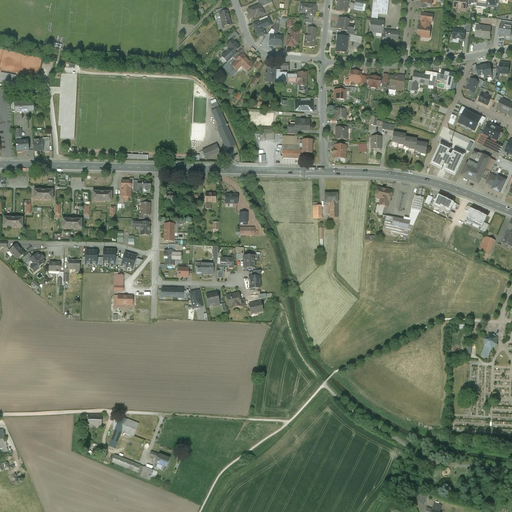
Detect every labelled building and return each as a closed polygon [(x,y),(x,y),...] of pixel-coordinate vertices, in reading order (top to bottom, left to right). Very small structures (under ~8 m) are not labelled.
[(388,2),(373,0),(372,0),(370,22),(377,22),(378,15),(387,16),(388,2)] [(465,0),(455,0),(454,9),(460,10),(460,11),(464,11),(465,10),(466,10),(467,5),(467,4),(465,4),(465,0)] [(348,3),(338,1),(337,5),(338,5),(337,12),(336,12),(346,14),(348,3)] [(259,6),(249,10),(252,18),(257,15),(258,17),(264,15),(261,8),(260,5),(259,6)] [(315,7),(306,6),(300,5),(299,13),(306,14),(308,14),(308,18),(314,18),(315,7)] [(224,13),(219,14),(222,28),(231,26),(227,12),(224,13)] [(433,16),(421,14),(420,21),(429,22),(432,23),(433,16)] [(344,20),(339,19),(337,29),(344,30),(344,31),(347,31),(352,32),(353,27),(348,26),(349,21),(344,20)] [(260,23),(254,25),(259,38),(265,35),(264,33),(265,33),(264,32),(262,28),(267,26),(266,26),(270,24),(268,20),(260,23)] [(370,22),(369,33),(369,32),(382,34),(382,31),(383,23),(377,22),(370,22)] [(429,22),(422,22),(421,27),(418,27),(417,37),(423,38),(424,37),(428,37),(429,28),(428,28),(429,22)] [(511,27),(505,26),(505,23),(501,22),(500,25),(500,27),(498,36),(506,37),(510,38),(511,33),(511,27)] [(491,29),(477,27),(476,32),(475,37),(490,39),(491,29)] [(316,29),(307,28),(307,36),(304,36),(304,44),(306,44),(305,48),(311,49),(311,48),(314,48),(315,42),(314,42),(315,36),(316,29)] [(291,37),(288,36),(287,46),(294,47),(294,41),(297,41),(298,32),(291,31),(291,37)] [(465,41),(466,32),(454,31),(453,40),(465,41)] [(0,32),(0,38),(11,41),(13,35),(0,32)] [(235,32),(228,38),(231,42),(232,41),(233,42),(239,36),(235,32)] [(398,33),(386,32),(385,38),(385,40),(397,41),(398,33)] [(282,37),(270,36),(269,45),(274,46),(274,45),(281,46),(282,37)] [(347,38),(337,37),(335,53),(345,54),(347,38)] [(233,42),(232,41),(231,42),(227,46),(230,49),(225,54),(224,54),(222,55),(222,57),(227,63),(232,58),(236,54),(234,52),(239,48),(233,42)] [(236,54),(232,58),(236,61),(241,56),(238,53),(236,54)] [(253,66),(242,55),(241,56),(236,61),(236,62),(232,66),(236,70),(240,66),(247,72),(253,66)] [(227,63),(223,67),(225,69),(232,76),(237,71),(236,70),(232,66),(236,62),(236,61),(232,58),(227,63)] [(490,65),(483,66),(485,75),(484,75),(485,79),(493,78),(490,65)] [(509,66),(500,65),(500,69),(499,73),(508,74),(509,66)] [(484,75),(485,75),(483,66),(476,68),(478,76),(484,75)] [(276,69),(267,69),(267,74),(266,74),(266,79),(270,79),(270,81),(275,81),(275,84),(279,84),(279,73),(279,72),(275,72),(276,69)] [(361,73),(350,71),(349,79),(350,82),(359,83),(360,83),(361,77),(361,73)] [(455,75),(442,72),(441,75),(440,80),(441,80),(448,81),(446,90),(451,91),(453,82),(454,82),(455,75)] [(16,76),(1,73),(0,76),(0,81),(14,84),(16,76)] [(306,73),(297,73),(297,76),(286,75),(286,83),(291,83),(292,82),(299,82),(299,91),(302,91),(302,92),(303,93),(303,94),(304,94),(304,87),(306,87),(306,73)] [(438,74),(427,73),(426,76),(430,77),(429,86),(435,87),(436,81),(438,74)] [(420,76),(413,75),(412,82),(411,83),(412,84),(411,91),(417,92),(418,84),(429,86),(430,77),(426,76),(420,75),(420,76)] [(377,78),(373,77),(373,78),(369,77),(367,86),(370,86),(370,88),(376,89),(377,87),(386,89),(387,82),(382,81),(383,80),(380,80),(381,79),(377,78)] [(398,78),(391,77),(389,88),(402,91),(403,83),(397,82),(398,78)] [(479,83),(471,80),(466,90),(474,93),(479,83)] [(342,91),(335,91),(334,100),(345,100),(345,92),(342,91)] [(483,94),(482,94),(480,98),(479,102),(488,106),(491,98),(483,94)] [(503,97),(498,95),(494,101),(500,104),(502,99),(503,97)] [(502,99),(500,104),(497,110),(501,112),(502,113),(505,115),(510,104),(506,102),(506,101),(502,99)] [(294,102),(295,111),(313,113),(313,101),(294,102)] [(33,103),(14,103),(15,112),(29,111),(33,110),(33,111),(34,111),(33,103)] [(225,120),(219,108),(215,109),(217,112),(216,113),(217,116),(216,116),(217,120),(215,120),(217,124),(218,124),(217,123),(224,121),(225,120)] [(340,110),(335,109),(335,118),(338,119),(339,120),(341,120),(342,119),(343,115),(345,115),(345,110),(340,110)] [(456,123),(465,127),(472,113),(463,109),(456,123)] [(465,127),(473,132),(480,117),(472,113),(465,127)] [(377,119),(374,118),(373,126),(381,128),(382,122),(376,121),(377,119)] [(304,120),(300,120),(295,120),(295,127),(295,130),(296,130),(300,130),(300,131),(303,132),(304,131),(309,131),(309,121),(304,120)] [(501,130),(489,124),(485,134),(497,139),(501,130)] [(219,128),(217,129),(226,149),(235,145),(227,126),(227,125),(226,126),(226,125),(219,128)] [(343,128),(336,128),(336,139),(347,140),(347,130),(347,129),(343,128)] [(428,145),(416,143),(417,140),(405,138),(405,136),(393,134),(391,142),(403,145),(403,147),(414,149),(414,152),(426,154),(426,155),(428,145)] [(483,137),(478,135),(475,142),(500,154),(503,147),(489,140),(483,137)] [(298,137),(282,137),(282,145),(283,145),(297,145),(298,137)] [(298,137),(297,145),(283,145),(283,151),(302,151),(303,141),(299,140),(299,137),(298,137)] [(381,138),(372,137),(372,142),(371,142),(370,145),(371,145),(371,149),(380,150),(381,138)] [(43,139),(33,140),(33,151),(44,150),(43,139)] [(312,140),(303,140),(303,141),(302,151),(302,153),(311,153),(312,148),(311,148),(312,140)] [(28,141),(16,142),(16,151),(28,151),(28,141)] [(442,171),(444,166),(446,167),(444,172),(455,177),(465,155),(454,150),(452,156),(449,154),(452,148),(440,143),(430,165),(442,171)] [(216,145),(202,151),(206,158),(220,152),(216,145)] [(490,159),(474,152),(469,162),(482,169),(485,163),(487,164),(490,159)] [(482,169),(469,162),(463,175),(478,183),(481,178),(484,170),(482,169)] [(490,173),(484,170),(481,178),(487,181),(490,174),(490,173)] [(498,178),(490,174),(487,181),(486,183),(494,187),(498,178)] [(498,178),(494,187),(496,188),(495,190),(500,193),(505,181),(498,178)] [(130,181),(121,181),(121,195),(121,197),(124,197),(124,199),(128,199),(128,197),(130,197),(130,185),(130,181)] [(150,181),(138,181),(138,189),(138,193),(142,193),(142,189),(150,189),(150,181)] [(385,190),(384,190),(382,190),(381,189),(377,188),(377,191),(376,191),(375,195),(376,196),(375,198),(376,198),(377,197),(380,198),(381,199),(379,204),(379,205),(377,205),(376,206),(383,208),(383,206),(387,207),(387,205),(386,203),(387,201),(389,201),(390,196),(391,195),(391,193),(391,192),(391,191),(387,190),(385,190)] [(53,190),(34,190),(33,200),(53,200),(53,190)] [(112,192),(92,192),(92,202),(111,202),(112,192)] [(172,193),(168,193),(168,194),(167,194),(166,203),(171,203),(171,202),(176,202),(177,194),(172,194),(172,193)] [(215,194),(211,194),(205,194),(205,203),(205,210),(210,210),(210,202),(215,202),(215,194)] [(237,195),(225,194),(225,203),(237,204),(237,195)] [(337,202),(337,194),(325,194),(325,203),(330,203),(337,202)] [(439,195),(433,207),(435,208),(447,214),(449,215),(452,207),(454,203),(439,195)] [(433,198),(428,196),(425,203),(429,206),(433,198)] [(417,198),(416,203),(414,202),(413,207),(412,207),(409,221),(415,223),(420,211),(421,212),(424,199),(417,198)] [(146,204),(142,204),(141,204),(141,206),(142,207),(142,211),(141,212),(141,215),(147,215),(149,215),(149,204),(146,204)] [(317,206),(313,206),(313,216),(321,215),(321,206),(317,206)] [(383,208),(376,206),(375,212),(378,213),(378,215),(382,216),(384,208),(383,208)] [(447,214),(435,208),(434,210),(445,216),(447,214)] [(472,209),(471,209),(470,212),(466,221),(481,228),(481,229),(484,223),(487,217),(472,209)] [(409,221),(385,216),(382,216),(385,217),(383,227),(382,228),(383,228),(382,231),(408,237),(415,223),(409,221)] [(23,218),(3,217),(3,227),(22,228),(23,218)] [(82,220),(62,219),(62,229),(81,230),(82,220)] [(511,246),(511,221),(502,243),(511,247),(511,246)] [(149,223),(140,223),(133,223),(133,228),(140,228),(140,235),(149,235),(149,223)] [(254,228),(242,228),(242,223),(239,223),(239,236),(254,236),(254,228)] [(489,225),(484,223),(481,229),(481,228),(480,231),(485,233),(489,225)] [(174,225),(165,224),(165,233),(164,233),(174,233),(174,225)] [(174,233),(164,233),(164,241),(173,242),(173,233),(174,233)] [(495,241),(484,237),(478,251),(482,253),(489,256),(495,241)] [(19,248),(16,245),(17,245),(17,244),(12,248),(12,249),(9,251),(10,251),(13,255),(12,256),(13,256),(17,260),(24,254),(19,248)] [(181,251),(174,250),(174,252),(168,252),(165,251),(165,254),(164,254),(163,259),(165,259),(165,265),(166,265),(174,265),(173,265),(173,259),(176,259),(176,260),(181,261),(181,251)] [(29,253),(22,259),(26,264),(30,260),(33,257),(29,253)] [(127,268),(131,254),(125,253),(121,266),(127,268)] [(33,257),(30,260),(34,264),(37,268),(38,268),(45,262),(43,259),(42,260),(40,258),(40,257),(37,254),(33,257)] [(131,254),(127,268),(133,270),(137,256),(131,254)] [(254,256),(243,256),(244,256),(244,260),(243,260),(244,269),(254,268),(254,262),(253,262),(253,256),(254,256)] [(233,259),(220,258),(220,268),(223,268),(224,268),(233,268),(233,259)] [(79,261),(69,261),(68,265),(68,269),(79,270),(79,261)] [(60,263),(49,263),(49,266),(49,271),(59,272),(60,263)] [(213,264),(200,263),(200,269),(200,274),(213,274),(213,264)] [(37,268),(34,264),(30,268),(34,273),(39,269),(38,268),(37,268)] [(189,268),(177,268),(177,278),(188,278),(189,268)] [(124,275),(114,275),(113,286),(123,286),(124,275)] [(34,281),(31,285),(36,290),(40,286),(34,281)] [(161,298),(172,298),(172,288),(161,288),(161,298)] [(184,288),(172,288),(172,298),(183,299),(184,288)] [(189,292),(191,301),(201,299),(199,290),(189,292)] [(217,293),(211,295),(211,294),(206,295),(209,308),(209,307),(208,305),(212,304),(213,307),(220,305),(217,293)] [(238,293),(226,296),(228,307),(240,304),(240,300),(238,293)] [(132,297),(118,296),(118,305),(132,306),(132,297)] [(203,308),(201,299),(191,301),(193,310),(203,308)] [(261,302),(249,305),(251,314),(263,312),(261,302)] [(495,338),(489,336),(485,339),(485,345),(486,345),(491,348),(492,348),(496,344),(495,338)] [(491,348),(486,345),(481,356),(487,358),(489,354),(492,348),(491,348)] [(101,415),(84,414),(84,427),(101,428),(101,420),(101,415)] [(138,424),(126,419),(120,417),(108,446),(115,449),(122,432),(133,437),(138,424)] [(99,453),(100,450),(99,448),(98,446),(96,445),(94,444),(91,445),(89,446),(88,448),(88,450),(88,453),(90,455),(92,456),(94,456),(96,456),(98,455),(99,453)] [(169,459),(159,455),(158,456),(150,453),(149,456),(157,459),(155,463),(166,468),(169,459)] [(140,466),(114,455),(112,462),(138,473),(138,472),(141,474),(142,471),(139,469),(140,466)] [(153,471),(143,467),(142,471),(141,474),(140,477),(149,480),(151,477),(153,471)] [(419,494),(417,502),(424,504),(426,497),(419,494)] [(439,511),(442,505),(434,503),(431,511),(439,511)]
